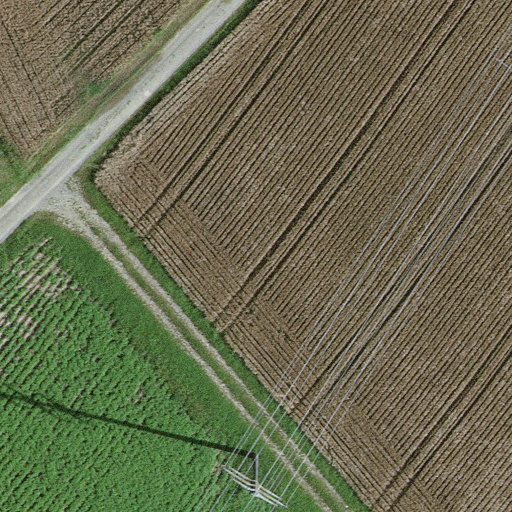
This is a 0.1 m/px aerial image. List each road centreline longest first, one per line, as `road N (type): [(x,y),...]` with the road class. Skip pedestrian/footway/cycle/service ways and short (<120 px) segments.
road 1 (track): [(331,511),(48,174)]
road 2 (track): [(224,0),(0,222)]
